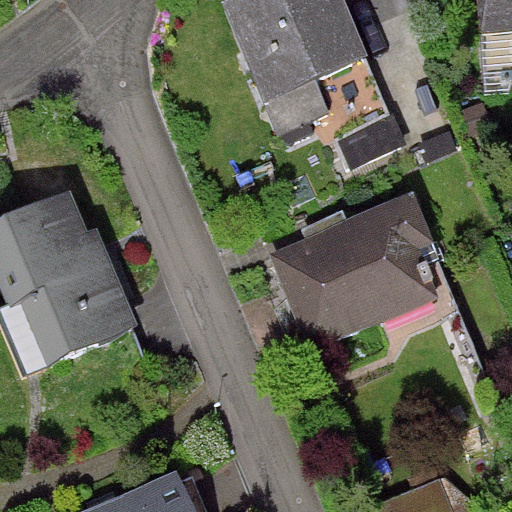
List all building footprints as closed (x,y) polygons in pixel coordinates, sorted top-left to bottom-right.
[(345,0),(221,0),(279,135),(330,113),(315,79),(369,56),(345,0)] [(511,0),(480,0),(483,32),(511,29),(511,0)] [(509,92),(511,81),(511,29),(483,32),(486,95),(509,92)] [(482,103),(461,111),(472,139),(493,131),(482,103)] [(408,144),(394,113),(338,139),(352,169),(408,144)] [(449,132),(420,145),(429,164),(458,151),(449,132)] [(71,191),(0,221),(0,286),(9,306),(0,309),(0,319),(24,376),(140,326),(97,227),(89,230),(71,191)] [(306,237),(269,252),(311,351),(442,297),(427,263),(441,258),(414,192),(347,219),(306,237)] [(306,237),(347,219),(344,210),(302,228),(306,237)] [(193,511),(176,471),(76,511),(193,511)] [(442,477),(376,506),(378,511),(485,511),(485,510),(442,477)]
